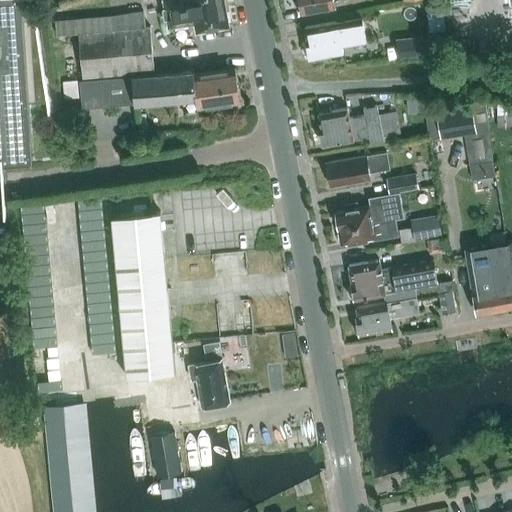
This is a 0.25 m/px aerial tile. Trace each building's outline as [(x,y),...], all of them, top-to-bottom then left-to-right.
[(0,0),(0,154),(3,154),(5,174),(6,174),(5,162),(35,159),(32,101),(48,99),(38,7),(25,8),(23,0),(0,0)] [(164,14),(170,13),(172,24),(195,20),(197,33),(209,31),(211,28),(227,25),(224,3),(223,0),(171,0),(162,2),(164,14)] [(298,0),(297,2),(299,9),(301,10),(302,13),(335,7),(334,0),(298,0)] [(142,28),(141,13),(56,21),(57,34),(79,32),(83,77),(153,71),(149,27),(142,28)] [(337,22),(337,21),(304,27),(306,40),(306,42),(304,47),(305,52),(309,56),(309,57),(342,52),(341,45),(365,41),(362,18),(337,22)] [(439,36),(395,40),(397,58),(441,54),(439,36)] [(197,107),(240,101),(235,68),(194,74),(193,70),(80,80),(83,108),(196,98),(197,107)] [(471,100),(435,106),(440,138),(476,133),(471,100)] [(348,108),(320,113),(322,127),(321,127),(325,145),(353,139),(370,136),(371,142),(383,140),(383,139),(399,136),(395,111),(379,114),(377,106),(365,108),(366,114),(350,117),(348,108)] [(331,185),(371,178),(370,172),(389,168),(387,152),(327,162),(331,185)] [(494,159),(470,163),(473,179),(496,175),(494,159)] [(415,174),(387,178),(390,193),(417,188),(415,174)] [(400,191),(368,197),(369,205),(357,207),(357,208),(336,212),(341,243),(375,237),(375,238),(398,234),(395,218),(404,217),(400,191)] [(161,210),(112,214),(126,375),(175,371),(161,210)] [(439,215),(411,220),(414,239),(442,234),(439,215)] [(504,231),(488,234),(490,244),(506,241),(504,231)] [(445,236),(427,239),(429,253),(447,250),(445,236)] [(490,244),(488,244),(500,309),(511,306),(511,240),(506,241),(490,244)] [(488,244),(465,248),(476,313),(500,309),(488,244)] [(437,283),(433,261),(381,269),(379,260),(349,265),(352,283),(350,282),(350,284),(347,287),(349,295),(354,297),(437,283)] [(438,293),(442,312),(456,309),(452,290),(438,293)] [(390,317),(419,312),(417,296),(385,301),(385,302),(356,307),(358,317),(353,318),(355,331),(360,330),(360,333),(392,327),(390,317)] [(216,311),(202,313),(204,325),(217,323),(216,311)] [(296,343),(295,331),(282,333),(284,345),(296,343)] [(202,403),(228,399),(219,350),(220,349),(219,341),(204,344),(207,360),(189,363),(192,377),(197,376),(202,403)] [(128,484),(158,479),(143,396),(114,401),(128,484)] [(91,511),(82,403),(44,406),(53,511),(91,511)] [(208,413),(180,418),(186,454),(214,449),(208,413)] [(244,458),(175,478),(182,504),(251,484),(244,458)]
